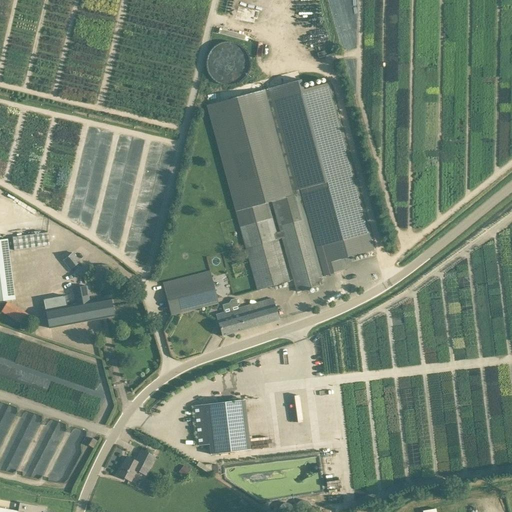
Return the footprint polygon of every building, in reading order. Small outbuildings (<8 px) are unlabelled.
[(225,75),(247,74),(247,53),(239,53),(239,47),(235,48),(236,64),(229,64),(229,69),(225,69),(225,75)] [(257,290),(290,282),(278,239),(282,238),(296,292),(322,285),(320,277),(344,270),(341,259),(374,250),(328,83),(304,90),(301,80),(207,106),(246,252),(248,257),(257,290)] [(50,246),(50,245),(48,232),(12,237),(14,250),(50,246)] [(0,301),(15,299),(7,239),(0,239),(0,301)] [(70,269),(80,261),(72,253),(63,260),(70,269)] [(101,266),(102,278),(109,277),(108,266),(101,266)] [(171,316),(218,304),(210,271),(162,283),(171,316)] [(114,316),(111,298),(98,301),(89,302),(88,297),(86,286),(73,289),(76,305),(67,306),(45,311),(49,328),(114,316)] [(45,311),(67,306),(65,296),(43,300),(45,311)] [(279,320),(275,306),(272,298),(230,310),(232,316),(218,320),(222,336),(279,320)] [(22,322),(27,311),(7,302),(2,312),(22,322)] [(210,454),(250,450),(244,400),(194,406),(199,446),(209,444),(210,454)] [(49,424),(55,428),(58,422),(53,419),(49,424)] [(69,443),(81,447),(87,431),(75,426),(69,443)] [(88,445),(92,448),(97,441),(93,438),(88,445)] [(145,476),(155,457),(141,450),(135,461),(127,457),(118,474),(131,482),(137,471),(145,476)]
